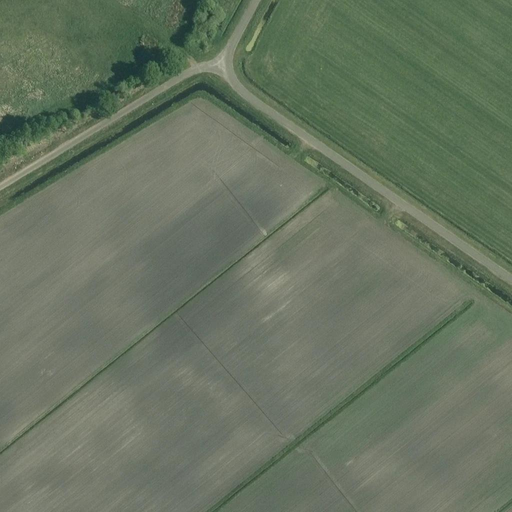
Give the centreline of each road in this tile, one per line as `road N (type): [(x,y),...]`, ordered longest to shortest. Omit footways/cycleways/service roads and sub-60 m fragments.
road 1 (unclassified): [(511,280),(240,91),(228,62)]
road 2 (unclassified): [(0,187),(183,76),(228,62)]
